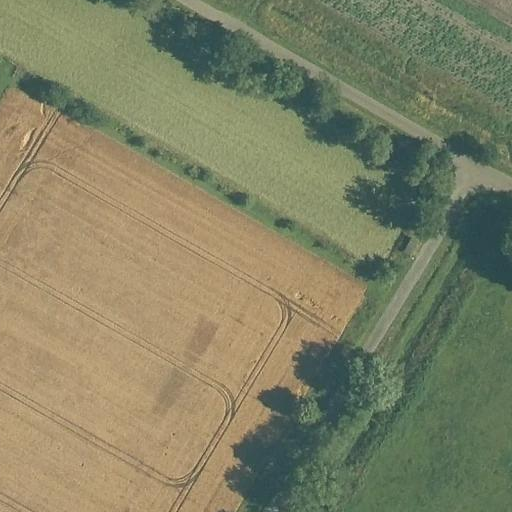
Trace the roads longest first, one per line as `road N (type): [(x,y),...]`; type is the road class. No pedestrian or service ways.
road 1 (unclassified): [(259,511),(467,154)]
road 2 (unclassified): [(467,154),(201,0)]
